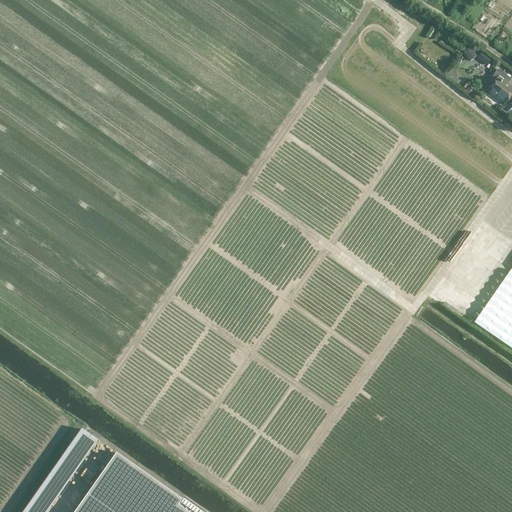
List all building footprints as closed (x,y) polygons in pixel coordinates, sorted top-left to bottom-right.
[(467,60),(477,56),(472,47),(463,51),(467,60)] [(476,56),(469,61),(472,65),(479,61),(476,56)] [(498,70),(491,79),(485,88),(489,90),(488,91),(506,104),(511,95),(511,88),(506,85),(511,79),(498,70)] [(511,270),(484,310),(511,329),(511,270)] [(80,427),(42,489),(45,491),(46,488),(51,490),(52,488),(61,494),(96,437),(80,427)] [(201,511),(183,499),(183,500),(117,454),(75,511),(201,511)]
